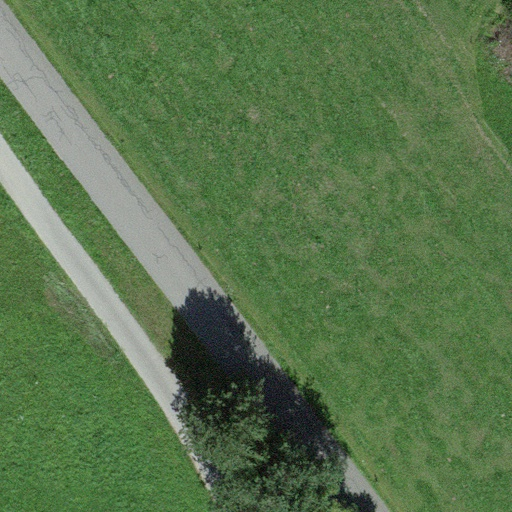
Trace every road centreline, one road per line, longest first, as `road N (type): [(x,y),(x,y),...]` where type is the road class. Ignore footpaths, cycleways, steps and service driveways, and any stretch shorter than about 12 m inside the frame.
road 1 (unclassified): [(375,511),(0,39)]
road 2 (track): [(0,154),(188,412),(243,511)]
